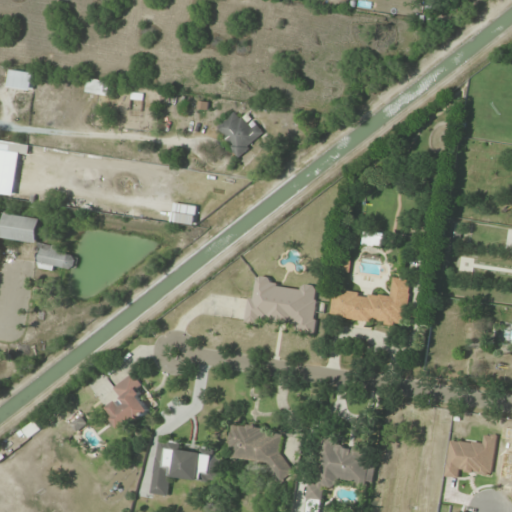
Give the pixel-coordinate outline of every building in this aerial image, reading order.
[(111,82),(88,78),(86,92),(109,96),(111,82)] [(239,156),(262,138),(240,109),(217,127),(239,156)] [(42,218),(3,213),(1,238),(39,242),(42,218)] [(38,262),(75,271),(78,255),(42,247),(38,262)] [(335,289),(331,316),(406,327),(413,280),(395,277),(392,297),(335,289)] [(316,329),(321,286),(302,284),(302,286),(259,280),(257,296),(250,295),(246,323),(266,325),(266,323),(316,329)] [(116,387),(123,397),(106,408),(123,432),(151,411),(139,395),(147,389),(135,373),(116,387)] [(275,463),(273,479),(284,480),(290,431),(233,425),(229,458),(275,463)] [(309,511),(324,511),(326,488),(338,488),(338,484),(374,485),(375,449),(339,447),(340,436),(322,435),(320,482),(311,482),(309,511)] [(182,441),(159,439),(153,494),(170,496),(172,478),(221,483),(224,456),(215,455),(215,447),(202,446),(202,452),(181,450),(182,441)]
